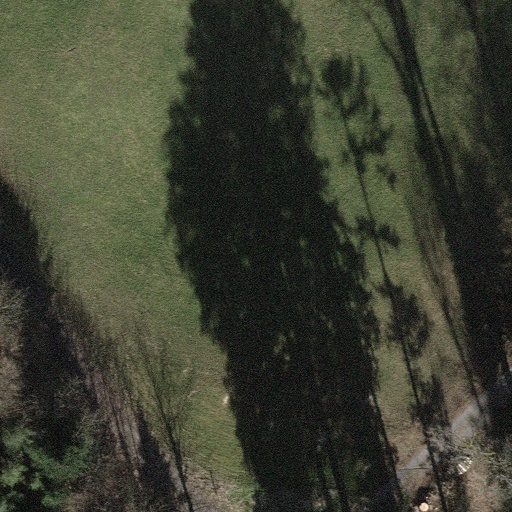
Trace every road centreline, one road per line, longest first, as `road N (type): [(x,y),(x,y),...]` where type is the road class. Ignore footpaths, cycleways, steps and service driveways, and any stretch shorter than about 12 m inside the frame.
road 1 (track): [(190,511),(154,479),(0,226)]
road 2 (track): [(351,511),(511,387)]
